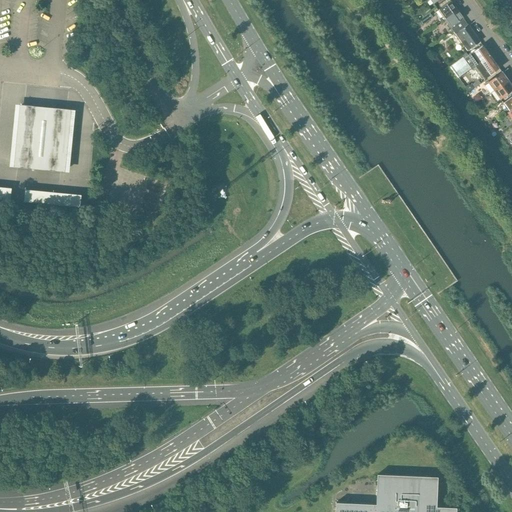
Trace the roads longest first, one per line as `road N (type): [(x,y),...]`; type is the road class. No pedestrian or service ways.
road 1 (motorway): [(44,511),(164,476),(357,348),(402,347),(446,385)]
road 2 (motorway): [(0,505),(52,498),(122,473),(264,387)]
road 3 (motorway): [(260,259),(164,323),(121,341),(52,348),(0,336)]
road 4 (secondary): [(383,237),(227,0)]
road 5 (motorway): [(0,400),(264,387)]
road 6 (secondary): [(511,426),(396,255)]
road 7 (secondary): [(192,0),(282,147)]
road 8 (motorway): [(282,147),(288,200),(260,259)]
